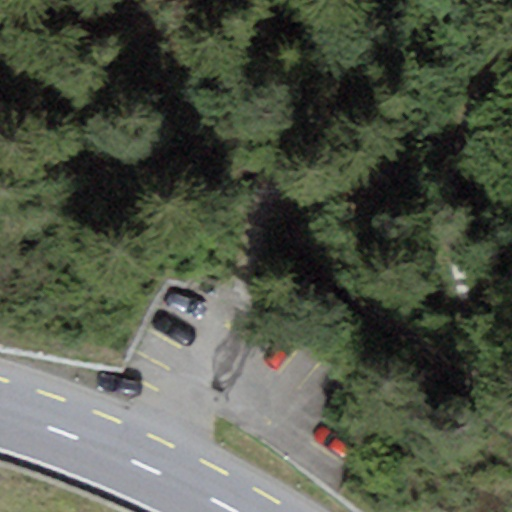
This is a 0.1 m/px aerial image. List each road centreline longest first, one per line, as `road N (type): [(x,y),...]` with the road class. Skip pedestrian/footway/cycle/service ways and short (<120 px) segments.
road 1 (track): [(511,167),(417,72),(393,74),(290,218)]
road 2 (primary): [(229,511),(88,443),(0,416)]
